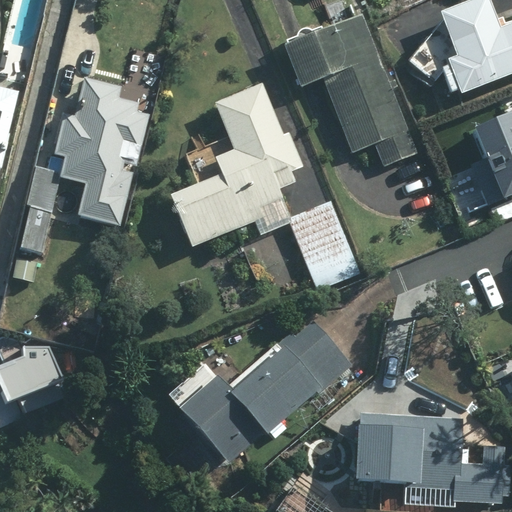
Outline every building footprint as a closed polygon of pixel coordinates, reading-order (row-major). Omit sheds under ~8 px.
[(511,28),(495,35),(481,0),(478,0),(435,17),(452,61),(442,65),(455,97),(511,74),(511,28)] [(379,169),(412,156),(360,22),(280,52),(296,91),(320,82),(348,154),(370,146),(379,169)] [(72,124),(60,121),(52,158),(64,160),(58,184),(83,189),(76,223),(117,232),(125,198),(114,196),(121,167),(134,170),(145,120),(135,118),(137,108),(116,103),(118,93),(81,85),(72,124)] [(212,163),(218,180),(167,201),(182,239),(183,239),(188,250),(261,221),(257,211),(280,202),(276,193),(293,186),(289,174),(299,170),(286,138),(280,141),(258,89),(211,108),(231,155),(212,163)] [(0,162),(16,95),(0,90),(0,162)] [(511,131),(510,133),(503,117),(468,132),(498,205),(511,199),(511,131)] [(173,410),(221,466),(257,435),(261,440),(353,363),(316,320),(227,395),(211,377),(173,410)] [(353,482),(450,489),(449,502),(494,505),(496,470),(454,467),(457,422),(357,415),(353,482)]
